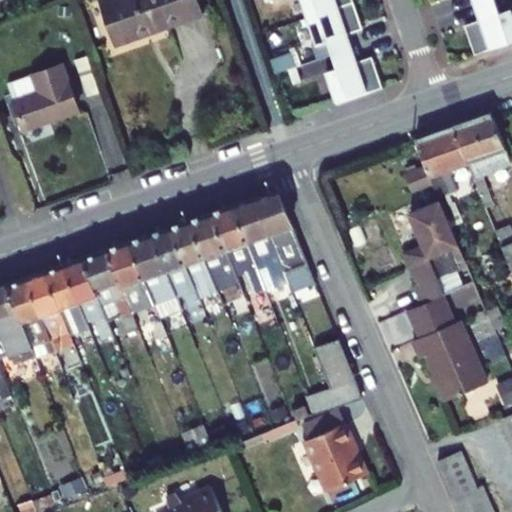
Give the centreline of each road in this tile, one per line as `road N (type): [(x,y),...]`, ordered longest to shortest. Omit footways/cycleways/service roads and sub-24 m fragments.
road 1 (residential): [(284,155),(429,486)]
road 2 (tertiary): [(0,256),(284,155)]
road 3 (tertiary): [(284,155),(437,102)]
